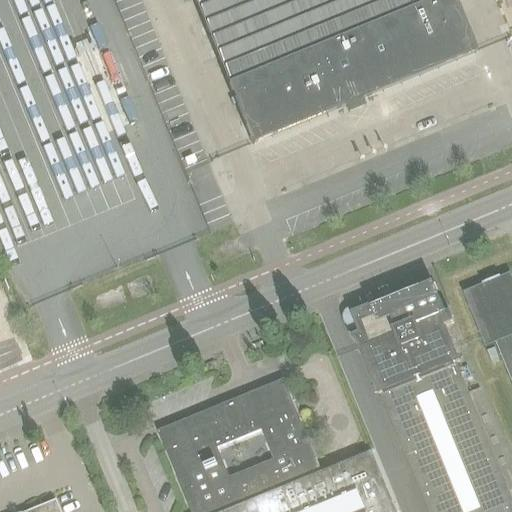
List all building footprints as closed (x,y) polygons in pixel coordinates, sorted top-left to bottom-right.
[(189,0),(192,0),(253,147),(473,56),(450,0),(182,0),(183,2),(189,0)] [(511,291),(511,278),(511,276),(463,295),(469,309),(511,291)] [(347,318),(359,350),(358,350),(378,397),(380,396),(427,511),(511,511),(511,506),(454,365),(459,363),(441,318),(445,316),(433,286),(406,297),(405,294),(354,314),(347,318)] [(511,306),(511,291),(469,309),(474,322),(511,306)] [(511,322),(511,306),(474,322),(480,335),(511,322)] [(511,337),(511,322),(480,335),(485,349),(495,344),(511,337)] [(511,351),(511,337),(495,344),(500,356),(511,351)] [(511,365),(511,351),(500,356),(505,368),(511,365)] [(320,474),(282,382),(156,434),(188,511),(393,511),(370,454),(320,474)] [(57,511),(53,503),(30,511),(57,511)]
